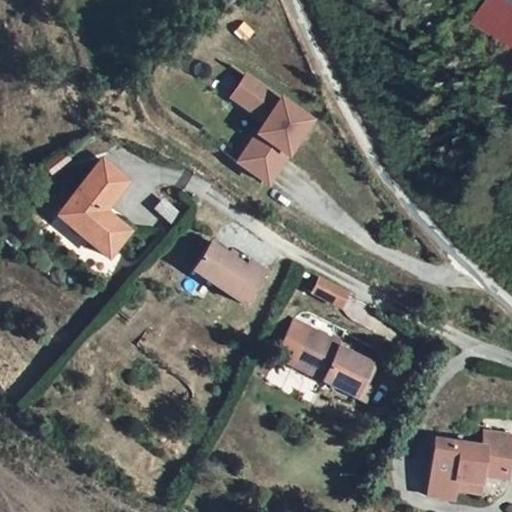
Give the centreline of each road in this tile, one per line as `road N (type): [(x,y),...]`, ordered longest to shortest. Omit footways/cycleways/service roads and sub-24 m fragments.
road 1 (unclassified): [(292,0),(337,98),(388,173),(460,259),(511,303)]
road 2 (residential): [(511,360),(303,255),(189,183)]
